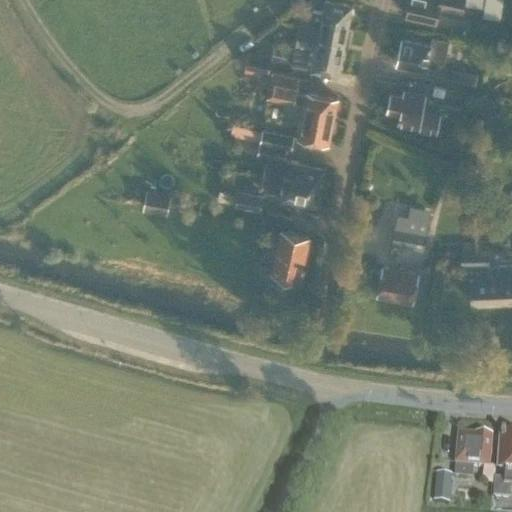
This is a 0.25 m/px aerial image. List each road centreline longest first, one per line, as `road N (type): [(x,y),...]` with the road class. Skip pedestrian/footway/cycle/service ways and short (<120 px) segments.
road 1 (tertiary): [(511,404),(339,390),(0,296)]
road 2 (residential): [(319,305),(378,0)]
